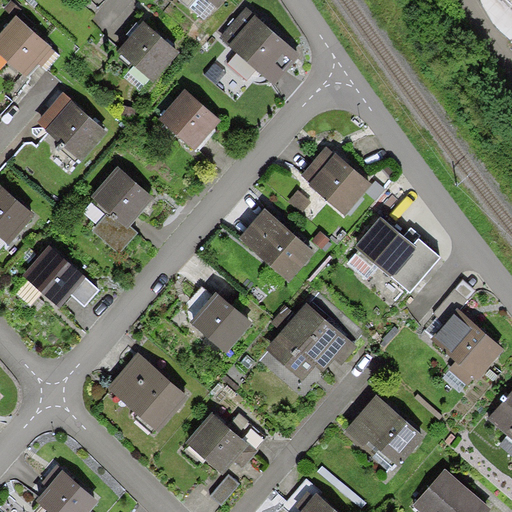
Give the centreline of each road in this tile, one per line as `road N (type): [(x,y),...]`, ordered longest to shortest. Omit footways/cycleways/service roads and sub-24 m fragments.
road 1 (residential): [(340,77),(55,397)]
road 2 (residential): [(511,305),(340,77)]
road 3 (residential): [(164,511),(55,397)]
